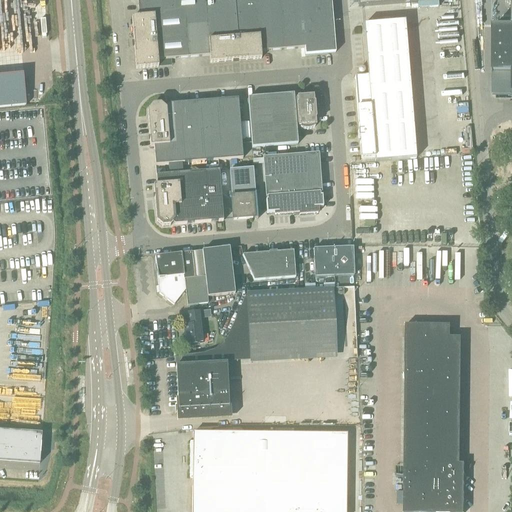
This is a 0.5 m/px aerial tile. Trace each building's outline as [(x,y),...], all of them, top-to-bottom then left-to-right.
[(137,0),(139,16),(142,15),(142,18),(132,19),(136,70),(159,68),(158,61),(210,56),(211,64),(243,61),(262,60),(261,52),(305,49),(305,56),(336,54),(331,0),(137,0)] [(364,25),(368,77),(355,78),(359,132),(358,132),(358,139),(360,139),(362,159),(371,158),(371,159),(375,159),(375,163),(416,160),(405,22),(364,25)] [(492,28),(492,95),(511,95),(511,28),(493,29),(493,28),(492,28)] [(0,108),(26,106),(26,105),(23,76),(0,77),(0,108)] [(294,100),(294,95),(248,99),(252,149),(298,145),(296,127),(297,127),(298,127),(299,128),(301,127),(301,129),(300,129),(303,130),(305,130),(308,131),(310,130),(313,129),(315,128),(315,127),(314,128),(314,126),(316,126),(314,98),(312,98),(312,96),(312,97),(312,96),(310,95),(307,95),(305,95),(302,95),(300,96),(298,97),(298,98),(298,97),(298,99),(296,99),(296,100),(294,100)] [(161,105),(153,106),(148,112),(150,136),(151,136),(151,140),(150,140),(151,148),(154,147),(156,166),(169,165),(182,164),(243,159),(238,100),(166,105),(165,106),(164,108),(161,105)] [(319,154),(263,158),(266,198),(267,198),(268,201),(266,201),(267,214),(275,214),(275,215),(300,213),(300,215),(318,214),(318,208),(323,208),(322,196),(321,197),(320,194),(322,194),(319,154)] [(169,175),(157,176),(157,186),(154,186),(154,194),(156,194),(156,198),(155,198),(157,222),(162,227),(170,227),(173,224),(175,225),(175,226),(223,222),(219,171),(183,174),(182,164),(169,165),(169,175)] [(253,169),(230,171),(234,221),(253,219),(256,219),(256,220),(258,220),(256,197),(253,169)] [(399,188),(411,187),(411,181),(406,181),(405,172),(398,172),(399,188)] [(230,249),(155,258),(160,295),(175,305),(186,291),(188,308),(209,305),(208,299),(235,295),(230,249)] [(315,278),(334,277),(333,249),(313,250),(313,251),(314,251),(315,278)] [(333,249),(334,277),(354,277),(353,249),(333,249)] [(270,255),(270,254),(243,256),(243,257),(254,282),(296,278),(293,252),(276,253),(277,255),(270,255)] [(229,408),(226,355),(337,349),(334,296),(344,295),(344,289),(247,294),(227,338),(215,350),(203,354),(181,357),(182,366),(176,367),(178,407),(176,407),(175,407),(175,414),(176,414),(186,414),(186,410),(229,408)] [(188,321),(188,326),(184,326),(187,345),(203,343),(202,327),(204,327),(202,315),(200,315),(199,312),(188,313),(189,321),(188,321)] [(463,511),(465,464),(460,464),(461,338),(450,338),(451,326),(406,325),(403,511),(463,511)] [(296,365),(312,364),(312,353),(308,353),(303,353),(303,352),(295,353),(296,365)] [(42,434),(0,431),(0,461),(40,465),(42,434)] [(346,511),(347,435),(193,433),(193,443),(190,443),(190,478),(193,478),(192,511),(346,511)]
